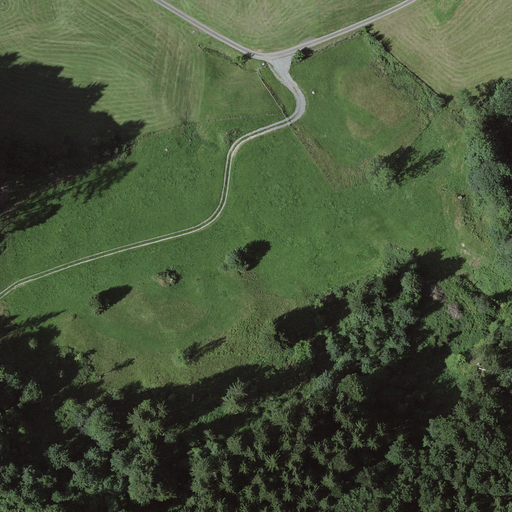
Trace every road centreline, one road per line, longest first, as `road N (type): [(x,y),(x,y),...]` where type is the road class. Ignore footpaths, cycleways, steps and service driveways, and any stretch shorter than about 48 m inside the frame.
road 1 (track): [(261,57),(304,105),(300,115),(237,143),(213,219),(21,281),(0,296)]
road 2 (track): [(412,0),(284,56),(261,57)]
